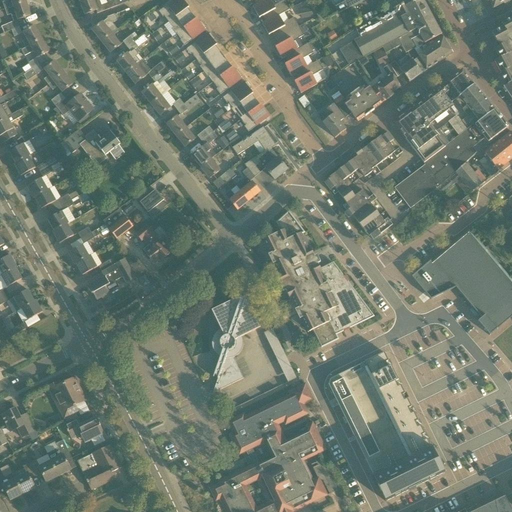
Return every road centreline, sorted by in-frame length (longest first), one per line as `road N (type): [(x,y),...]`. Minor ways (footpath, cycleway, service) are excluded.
road 1 (residential): [(232,240),(68,31)]
road 2 (residential): [(379,511),(313,376),(413,326)]
road 3 (residential): [(190,0),(202,11),(226,3),(236,9),(324,162)]
road 4 (residential): [(511,167),(483,191),(483,206),(423,251),(415,239),(369,270)]
road 5 (residential): [(174,511),(86,344)]
road 6 (unclassified): [(469,54),(324,162)]
road 7 (unclassified): [(86,344),(173,294),(232,240)]
road 8 (residential): [(86,344),(0,191)]
road 9 (unclassified): [(413,326),(441,314),(506,395)]
